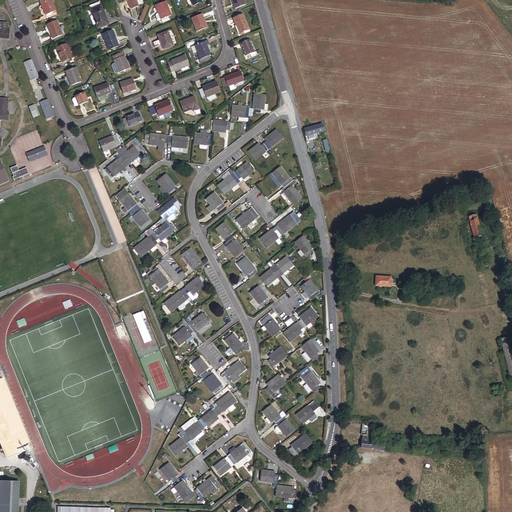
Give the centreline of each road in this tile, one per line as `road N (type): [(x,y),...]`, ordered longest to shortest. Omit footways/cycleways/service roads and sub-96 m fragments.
road 1 (tertiary): [(314,490),(335,410),(329,288),(288,108)]
road 2 (residential): [(16,0),(66,128),(158,91)]
road 3 (residential): [(158,91),(223,63),(228,45),(216,0)]
